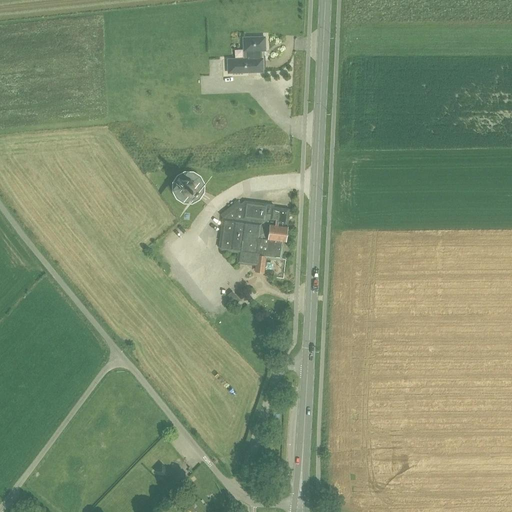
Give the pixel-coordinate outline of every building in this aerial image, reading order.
[(261,58),(261,50),(266,50),(265,37),(244,38),(244,51),(247,51),(248,59),(228,59),(229,73),(250,72),(249,71),(256,71),(256,72),(263,72),(263,58),(261,58)] [(232,98),(159,99),(160,142),(204,141),(203,106),(233,105),(232,98)] [(173,182),(172,191),(176,198),(183,203),(192,203),(200,199),(204,192),(205,183),(201,175),(193,171),(184,170),(177,175),(173,182)] [(288,226),(290,209),(274,207),(274,204),(264,203),(263,203),(245,200),(222,218),(219,247),(222,251),(238,253),(237,263),(256,265),(255,270),(265,271),(266,261),(266,258),(282,260),(284,240),(286,241),(288,226)] [(236,296),(231,299),(235,304),(240,300),(236,296)] [(166,480),(172,474),(161,465),(156,470),(166,480)]
